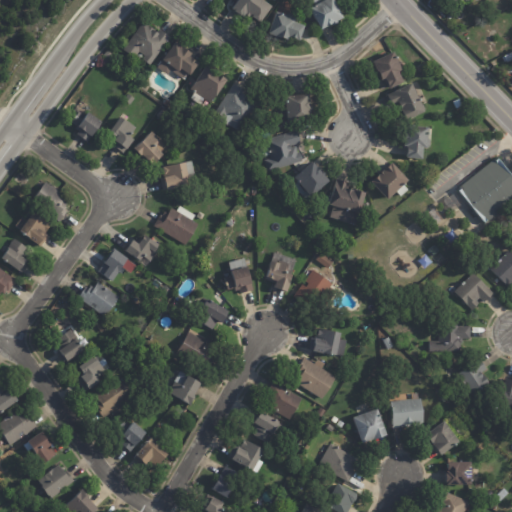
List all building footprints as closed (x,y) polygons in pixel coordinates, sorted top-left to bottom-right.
[(244,14),(234,7),(239,0),(266,0),(273,5),(262,20),(259,18),(258,19),(255,17),(255,15),(254,15),(253,15),(252,17),(247,13),(245,15),(244,14)] [(332,24),(330,25),(329,23),(321,28),(310,6),(321,0),(335,0),(343,16),(337,19),(338,21),(332,24)] [(305,27),(301,39),(291,35),(290,38),(270,32),(278,9),(283,11),(283,10),(285,11),(285,12),(297,16),(296,20),(307,23),(305,27)] [(161,30),(171,37),(151,65),(143,59),(145,56),(139,52),(135,58),(123,49),(143,22),(158,32),(160,29),(161,30)] [(193,50),(194,51),(192,54),(201,60),(192,72),(183,65),(182,66),(189,71),(184,77),(172,68),(169,73),(159,66),(165,57),(164,57),(178,38),(193,50)] [(389,86),(385,77),(382,79),(373,60),(394,51),(396,55),(403,69),(399,70),(404,81),(390,88),(389,86)] [(491,63),(499,58),(502,63),(494,68),(491,63)] [(215,67),(229,77),(218,94),(217,93),(211,102),(205,97),(203,101),(198,98),(200,94),(191,88),(208,63),(215,67)] [(236,81),(245,87),(244,90),(260,100),(241,130),(230,123),(234,116),(227,111),(224,116),(216,111),(235,81),(236,81)] [(413,83),(425,109),(407,118),(399,102),(392,105),(387,93),(412,81),(413,83)] [(313,107),(314,109),(312,109),(313,117),(288,119),(285,93),(310,91),(311,99),(312,99),(312,104),(313,104),(313,107)] [(124,99),(129,94),(135,99),(130,104),(124,99)] [(454,101),(460,99),(463,105),(457,108),(454,101)] [(157,115),(161,110),(166,114),(163,119),(157,115)] [(87,141),(77,134),(79,132),(75,129),(77,127),(71,123),(74,118),(76,115),(77,115),(79,113),(85,117),(89,111),(102,121),(87,141)] [(122,152),(112,144),(119,134),(118,134),(116,136),(110,131),(121,115),(128,121),(136,127),(130,135),(134,138),(126,149),(125,148),(122,152)] [(429,128),(428,138),(430,140),(430,144),(429,147),(426,147),(426,145),(424,145),(423,157),(408,156),(408,145),(405,145),(406,124),(429,126),(429,128)] [(299,130),(302,141),(292,144),(293,147),(297,145),(299,152),(302,151),(305,160),(269,171),(265,160),(272,158),(266,138),(299,129),(299,130)] [(161,140),(156,145),(164,153),(153,163),(145,155),(144,156),(142,154),(141,155),(134,147),(136,145),(137,146),(152,131),(161,140)] [(510,168),(511,166),(511,202),(485,224),(457,189),(500,155),(510,168)] [(164,190),(162,179),(167,177),(165,167),(166,167),(165,166),(187,161),(187,162),(193,160),(198,182),(164,190)] [(314,162),(321,170),(322,169),(326,174),(325,174),(329,180),(305,200),(293,186),(299,181),(295,177),(314,161),(314,162)] [(395,192),(388,199),(372,181),(392,162),(408,180),(403,185),(408,190),(400,197),(395,192)] [(339,178),(350,181),(349,185),(367,190),(361,211),(360,211),(355,224),(331,215),(334,203),(331,202),(338,177),(339,178)] [(68,210),(60,221),(32,201),(46,181),(52,185),(53,184),(56,187),(71,198),(66,205),(67,206),(66,208),(68,210)] [(445,200),(454,193),(462,204),(453,211),(445,200)] [(155,225),(162,214),(167,217),(173,207),(178,210),(181,205),(196,214),(193,219),(200,223),(187,244),(155,225)] [(430,211),(436,207),(444,218),(439,222),(430,211)] [(200,210),(205,213),(202,219),(197,216),(200,210)] [(49,235),(40,247),(37,244),(38,243),(29,237),(30,236),(16,225),(22,217),(27,220),(34,211),(51,224),(45,232),(49,235)] [(305,216),(308,213),(313,218),(309,221),(305,216)] [(158,243),(160,244),(154,252),(157,253),(151,262),(149,261),(147,264),(134,255),(133,256),(126,251),(134,240),(139,243),(145,235),(154,241),(154,240),(158,243)] [(29,264),(22,273),(7,261),(6,262),(4,261),(5,260),(2,257),(8,249),(7,248),(15,238),(27,248),(23,253),(27,256),(25,258),(27,260),(27,261),(30,263),(29,264)] [(429,250),(435,245),(439,250),(433,256),(429,250)] [(126,262),(112,280),(99,271),(105,263),(104,263),(114,249),(128,259),(126,262)] [(511,284),(510,287),(492,269),(511,249),(511,284)] [(305,251),(311,256),(308,260),(302,256),(305,251)] [(332,265),(329,268),(317,259),(322,252),(327,256),(328,254),(332,256),(331,258),(335,261),(332,265)] [(285,291),(275,287),(276,284),(265,280),(274,253),(296,261),(291,275),(293,275),(290,283),(291,283),(288,292),(285,291)] [(252,289),(240,292),(239,289),(236,290),(235,287),(228,289),(225,276),(232,275),(229,261),(245,257),(247,265),(248,264),(252,282),(251,282),(253,289),(252,289)] [(200,264),(207,259),(213,266),(206,271),(200,264)] [(16,282),(9,290),(8,289),(5,293),(2,291),(0,293),(0,267),(17,280),(16,282)] [(302,303),(294,298),(303,284),(307,287),(309,283),(306,281),(313,269),(333,282),(323,298),(313,292),(305,305),(302,303)] [(493,294),(485,302),(481,298),(477,301),(480,303),(472,310),(455,291),(475,272),(494,293),(493,294)] [(202,280),(207,276),(212,282),(207,286),(202,280)] [(95,308),(98,304),(94,302),(91,306),(84,301),(85,301),(79,297),(87,286),(90,288),(92,284),(96,287),(99,282),(120,296),(106,317),(95,308)] [(230,311),(223,323),(218,320),(213,329),(200,321),(205,312),(202,310),(209,298),(211,300),(212,299),(215,300),(214,302),(230,311)] [(98,330),(94,325),(100,321),(105,329),(100,333),(98,330)] [(470,327),(470,339),(461,339),(461,351),(430,351),(430,341),(438,341),(438,335),(442,335),(442,325),(457,325),(457,324),(461,324),(461,325),(470,325),(470,327)] [(347,340),(343,356),(337,354),(325,351),(325,353),(309,349),(312,337),(317,338),(319,328),(342,332),(340,339),(347,340)] [(86,347),(86,348),(68,360),(68,359),(65,361),(58,351),(60,350),(60,349),(62,348),(60,346),(63,343),(59,338),(71,329),(80,341),(82,340),(83,342),(82,342),(86,347)] [(211,359),(206,368),(178,352),(190,331),(218,348),(211,359)] [(94,357),(96,359),(97,359),(100,363),(99,364),(105,372),(101,375),(103,378),(99,381),(99,382),(84,392),(76,380),(81,377),(81,376),(86,373),(85,372),(83,373),(79,367),(94,356),(94,357)] [(317,362),(319,359),(326,363),(323,368),(337,377),(324,398),(297,382),(300,377),(297,375),(304,364),(302,362),(306,357),(316,364),(317,362)] [(488,366),(490,368),(484,372),(492,382),(473,396),(457,375),(475,362),(476,365),(483,359),(488,366)] [(201,385),(194,396),(195,397),(190,407),(187,405),(188,404),(169,393),(175,383),(174,383),(180,372),(188,377),(188,376),(201,384),(201,385)] [(122,375),(135,396),(123,405),(125,409),(118,413),(116,409),(105,416),(95,401),(98,399),(94,393),(107,385),(107,384),(122,375)] [(508,378),(511,378),(511,403),(502,401),(508,378)] [(287,388),(288,388),(286,392),(290,394),(291,391),(304,398),(291,419),(269,406),(274,397),(270,398),(268,397),(270,393),(268,392),(274,381),(287,388)] [(0,383),(5,391),(6,392),(10,390),(18,400),(0,412),(0,383)] [(405,427),(393,428),(391,401),(421,399),(423,422),(422,422),(422,425),(405,427)] [(317,414),(321,408),(326,412),(322,418),(317,414)] [(385,436),(376,439),(375,438),(363,443),(354,417),(378,408),(388,435),(385,436)] [(30,417),(31,417),(32,416),(38,425),(21,436),(22,437),(11,445),(0,428),(0,422),(5,419),(4,418),(9,415),(10,416),(18,410),(23,416),(26,413),(28,417),(30,416),(30,417)] [(255,435),(258,429),(255,427),(257,424),(251,421),(254,416),(255,416),(258,410),(262,413),(263,412),(278,420),(281,422),(280,424),(285,427),(280,437),(274,434),(269,443),(255,435)] [(446,421),(461,441),(442,455),(432,442),(431,443),(426,435),(445,421),(446,421)] [(128,451),(120,445),(122,442),(113,434),(118,428),(117,427),(120,425),(121,425),(123,422),(129,427),(133,422),(146,433),(129,454),(128,453),(129,452),(128,451)] [(327,428),(331,423),(336,427),(332,432),(327,428)] [(52,443),(53,444),(51,446),(57,454),(45,463),(34,447),(29,451),(25,445),(30,441),(30,440),(43,431),(52,443)] [(144,466),(134,458),(153,436),(157,440),(161,435),(174,446),(170,451),(171,452),(156,469),(148,463),(145,467),(144,466)] [(260,459),(254,470),(233,458),(240,446),(242,447),(246,439),(261,446),(266,448),(260,459)] [(356,470),(349,482),(320,465),(332,443),(338,446),(339,445),(341,446),(340,448),(360,459),(359,462),(360,462),(356,470)] [(472,468),(472,469),(472,478),(473,478),(473,480),(472,480),(472,484),(445,484),(445,480),(447,480),(447,470),(449,470),(449,461),(472,461),(472,468)] [(63,468),(67,473),(68,473),(70,476),(72,475),(76,481),(53,498),(50,495),(38,480),(60,464),(63,468)] [(226,497),(212,488),(225,467),(240,475),(227,497),(226,497)] [(352,507),(349,511),(340,511),(327,504),(339,483),(358,494),(357,496),(359,497),(356,502),(355,501),(352,507)] [(497,497),(505,488),(510,493),(501,502),(497,497)] [(89,501),(97,509),(93,511),(67,511),(63,508),(82,491),(89,497),(87,499),(89,501)] [(470,503),(466,511),(438,511),(440,508),(441,508),(448,492),(471,501),(470,503)] [(212,511),(207,509),(215,496),(226,502),(222,509),(223,509),(225,507),(226,508),(223,511),(212,511)] [(489,505),(492,500),(499,505),(496,510),(489,505)]
